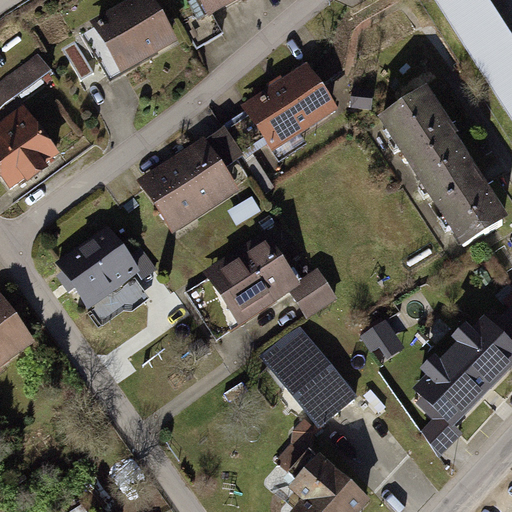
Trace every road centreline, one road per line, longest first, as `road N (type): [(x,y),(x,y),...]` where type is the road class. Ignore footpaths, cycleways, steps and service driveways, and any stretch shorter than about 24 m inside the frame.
road 1 (residential): [(5,233),(266,35),(298,0)]
road 2 (residential): [(194,511),(5,233)]
